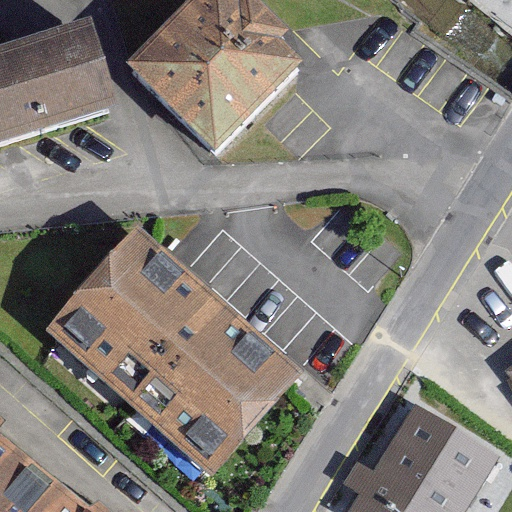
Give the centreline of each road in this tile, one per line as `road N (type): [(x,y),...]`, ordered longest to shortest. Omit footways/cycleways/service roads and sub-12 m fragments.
road 1 (unknown): [(489,187),(394,175),(0,213)]
road 2 (residential): [(511,151),(281,511)]
